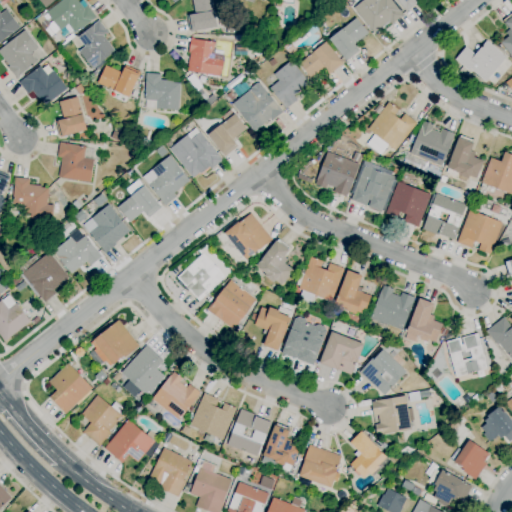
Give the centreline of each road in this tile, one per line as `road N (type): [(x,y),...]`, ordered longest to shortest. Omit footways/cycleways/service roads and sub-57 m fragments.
road 1 (residential): [(0,380),(478,0)]
road 2 (residential): [(259,174),(313,222),(473,291)]
road 3 (residential): [(129,278),(182,335),(227,367),(331,410)]
road 4 (residential): [(413,54),(445,92),(511,120)]
